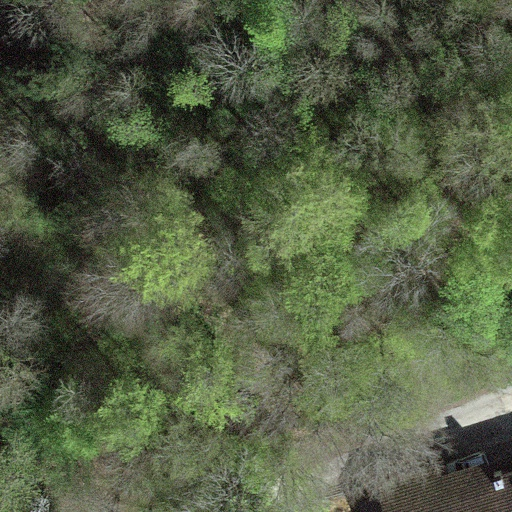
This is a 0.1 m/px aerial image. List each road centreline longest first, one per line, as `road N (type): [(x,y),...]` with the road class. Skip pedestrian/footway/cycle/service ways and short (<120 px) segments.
road 1 (track): [(214,511),(368,459)]
road 2 (track): [(511,397),(368,459)]
